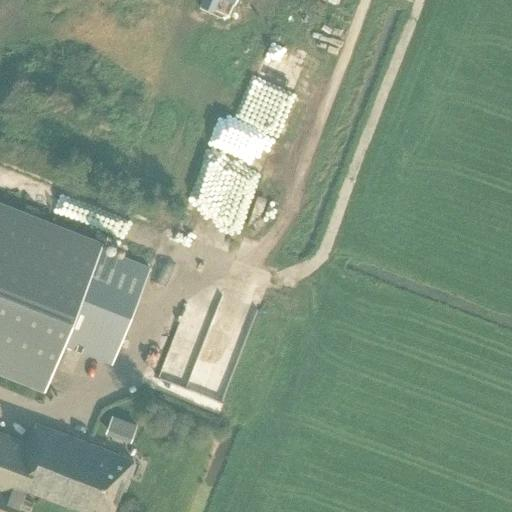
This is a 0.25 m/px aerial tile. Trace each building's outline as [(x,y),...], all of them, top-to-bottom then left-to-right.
[(280,0),(239,126),(218,119),(199,175),(209,179),(200,205),(236,216),(244,190),(255,194),(303,48),(326,56),(334,28),(313,21),(319,0),(323,0),(342,6),(343,0),(280,0)] [(103,243),(0,202),(0,374),(41,391),(59,344),(111,364),(149,268),(100,248),(103,243)] [(206,330),(241,341),(255,298),(241,293),(239,298),(218,292),(206,330)] [(179,369),(177,383),(204,387),(207,373),(179,369)] [(107,412),(101,433),(125,440),(131,419),(107,412)] [(0,432),(0,511),(18,511),(20,508),(30,511),(35,511),(41,496),(84,511),(113,511),(133,460),(35,423),(28,443),(0,432)]
